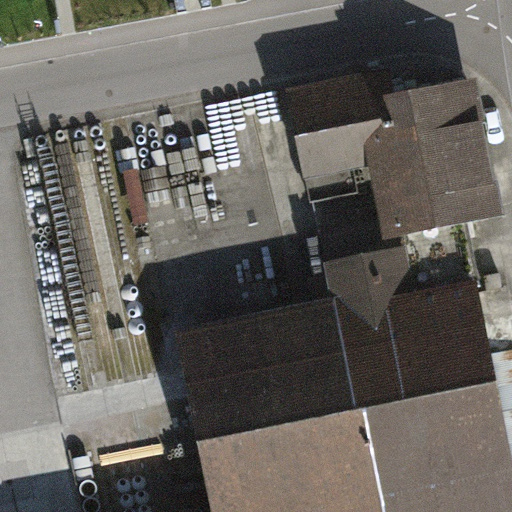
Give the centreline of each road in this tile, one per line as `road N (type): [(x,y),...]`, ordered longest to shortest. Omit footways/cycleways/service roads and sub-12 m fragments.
road 1 (residential): [(0,100),(411,18),(511,22)]
road 2 (unknown): [(0,283),(36,511)]
